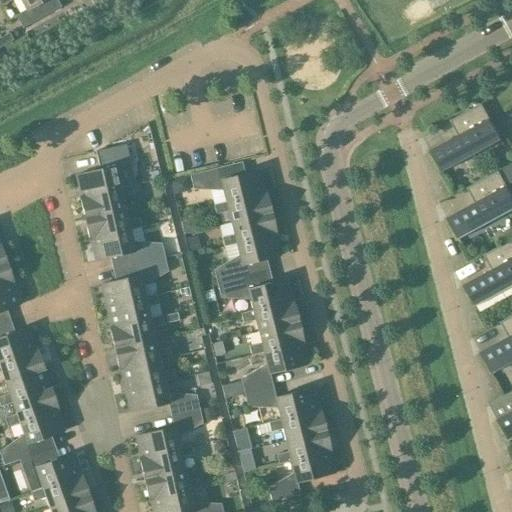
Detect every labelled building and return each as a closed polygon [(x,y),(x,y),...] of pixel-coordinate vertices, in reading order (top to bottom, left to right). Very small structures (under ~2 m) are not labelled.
[(46,0),(0,0),(3,6),(13,0),(21,0),(27,10),(17,15),(24,28),(46,17),(39,4),(46,0)] [(15,40),(11,33),(0,38),(0,47),(0,48),(15,40)] [(442,173),(502,140),(482,104),(450,121),(459,136),(431,151),(442,173)] [(79,197),(120,188),(117,177),(129,174),(127,165),(132,164),(128,146),(97,153),(100,170),(76,175),(81,196),(79,197)] [(223,191),(225,202),(266,192),(266,191),(264,191),(259,170),(221,180),(218,168),(190,175),(193,190),(223,191)] [(459,240),(511,211),(511,195),(499,171),(467,188),(475,204),(448,219),(459,240)] [(132,185),(120,188),(79,197),(84,218),(125,209),(122,198),(134,195),(132,185)] [(271,213),(266,192),(225,202),(214,205),(216,215),(228,212),(231,223),(271,213)] [(89,240),(130,230),(141,227),(139,218),(127,221),(125,209),(84,218),(89,240)] [(276,234),(271,213),(231,223),(234,234),(222,237),(224,247),(236,244),(276,234)] [(132,242),(130,230),(89,240),(90,240),(95,261),(133,252),(136,264),(165,258),(161,243),(132,242)] [(276,235),(276,234),(236,244),(239,255),(213,270),(217,284),(246,277),(243,265),(280,256),(275,235),(276,235)] [(476,307),(511,287),(511,240),(484,256),(492,271),(464,286),(476,307)] [(168,272),(165,258),(136,264),(139,276),(101,285),(106,306),(145,297),(142,286),(168,272)] [(0,288),(14,283),(7,263),(0,265),(0,288)] [(248,289),(246,277),(217,284),(220,298),(250,299),(253,311),(293,301),(293,300),(292,300),(286,279),(248,289)] [(14,284),(14,283),(0,288),(0,312),(20,305),(13,285),(14,284)] [(109,327),(109,328),(150,318),(147,307),(159,304),(157,295),(145,297),(106,306),(110,327),(109,327)] [(255,320),(258,332),(298,322),(293,301),(253,311),(241,314),(243,323),(255,320)] [(109,328),(114,349),(155,339),(152,328),(164,325),(162,316),(150,318),(109,328)] [(493,374),(511,363),(511,316),(501,323),(509,338),(481,353),(493,374)] [(303,343),(298,322),(258,332),(261,343),(249,346),(251,356),(263,353),(303,343)] [(0,337),(0,361),(37,348),(36,348),(35,348),(28,328),(0,337)] [(157,351),(155,339),(114,349),(119,370),(159,360),(171,358),(169,348),(157,351)] [(241,379),(244,393),(273,386),(270,374),(308,365),(302,344),(304,343),(303,343),(263,353),(266,364),(241,379)] [(44,369),(37,348),(0,361),(0,371),(1,371),(5,383),(44,369)] [(125,391),(164,382),(176,379),(174,369),(162,372),(159,360),(119,370),(119,371),(120,370),(125,391)] [(44,370),(44,369),(5,383),(9,394),(0,396),(0,405),(0,407),(12,403),(51,389),(51,388),(50,389),(43,370),(44,370)] [(167,393),(164,382),(125,391),(130,412),(168,404),(171,415),(199,409),(196,395),(167,393)] [(277,408),(280,420),(320,409),(319,409),(314,388),(276,397),(273,386),(244,393),(248,407),(277,408)] [(58,409),(51,389),(12,403),(16,414),(4,418),(8,427),(19,423),(58,409)] [(0,452),(5,465),(40,452),(36,441),(65,431),(57,411),(59,410),(58,409),(19,423),(23,435),(0,451),(0,452)] [(139,457),(139,458),(180,449),(177,437),(203,423),(199,409),(171,415),(173,427),(135,436),(140,457),(139,457)] [(325,430),(320,409),(280,420),(268,422),(270,432),(282,429),(285,440),(325,430)] [(511,412),(498,420),(510,441),(511,439),(511,412)] [(331,451),(325,430),(285,440),(288,452),(276,455),(279,464),(290,461),(331,451)] [(191,446),(180,449),(139,458),(144,479),(184,470),(182,458),(193,456),(191,446)] [(331,452),(331,451),(290,461),(293,473),(268,488),(272,502),(300,495),(297,483),(335,473),(330,452),(331,452)] [(44,464),(40,452),(5,465),(9,479),(38,477),(42,488),(81,474),(80,474),(73,454),(44,464)] [(148,500),(189,491),(201,488),(199,479),(187,481),(184,470),(144,479),(148,500)] [(88,495),(81,474),(42,488),(31,492),(34,502),(45,498),(49,509),(88,495)] [(189,491),(148,500),(149,501),(150,501),(152,511),(222,511),(221,504),(192,502),(189,491)] [(94,511),(88,495),(49,509),(50,511),(94,511)]
